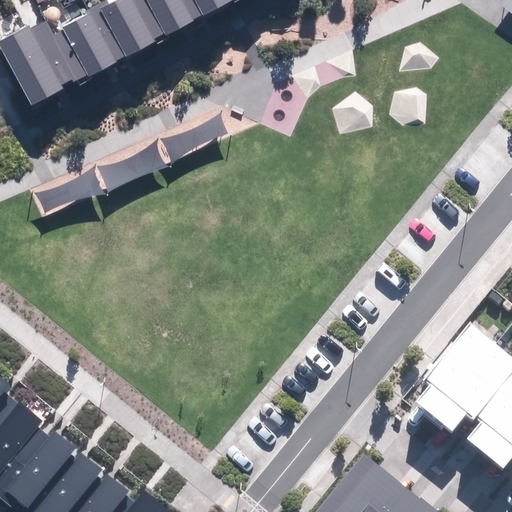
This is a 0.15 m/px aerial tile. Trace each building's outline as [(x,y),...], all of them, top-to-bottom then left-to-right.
[(103,0),(101,0),(65,20),(67,25),(90,67),(92,70),(130,50),(103,0)] [(153,0),(103,0),(130,50),(169,29),(153,0)] [(203,0),(153,0),(169,29),(208,8),(203,0)] [(203,0),(208,8),(223,0),(203,0)] [(67,25),(55,31),(45,13),(2,36),(12,54),(35,96),(90,67),(67,25)] [(368,303),(354,307),(372,365),(402,356),(388,314),(373,319),(368,303)] [(511,357),(468,322),(423,379),(430,384),(416,402),(452,430),(465,413),(473,420),(476,417),(481,421),(466,439),(503,469),(511,457),(511,357)] [(254,374),(232,376),(234,401),(256,399),(254,374)] [(170,511),(145,492),(136,504),(126,496),(130,492),(109,475),(106,480),(99,475),(103,470),(82,453),(78,459),(70,453),(74,447),(55,431),(51,437),(39,427),(43,423),(4,392),(9,385),(0,377),(0,495),(21,511),(170,511)] [(115,396),(88,394),(86,411),(114,413),(115,396)] [(169,424),(173,476),(180,476),(182,508),(239,504),(237,472),(259,470),(256,418),(169,424)] [(435,511),(363,454),(315,511),(435,511)]
